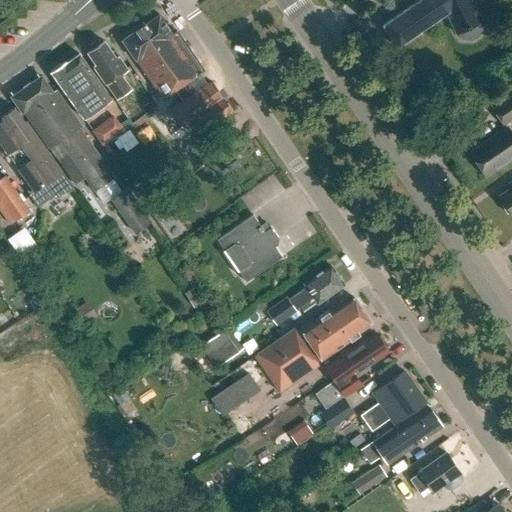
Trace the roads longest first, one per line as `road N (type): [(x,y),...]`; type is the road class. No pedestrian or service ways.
road 1 (residential): [(511,480),(179,0)]
road 2 (unclassified): [(511,317),(289,0)]
